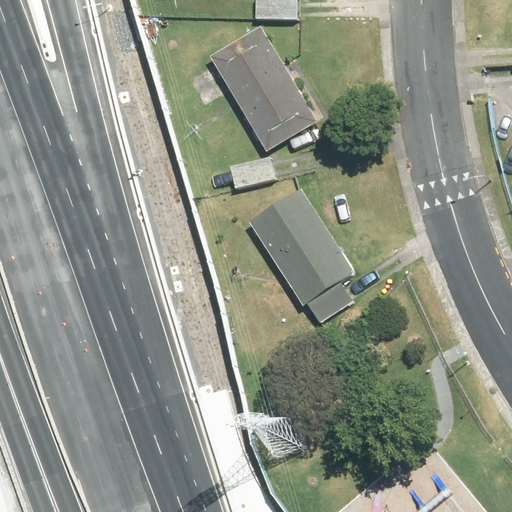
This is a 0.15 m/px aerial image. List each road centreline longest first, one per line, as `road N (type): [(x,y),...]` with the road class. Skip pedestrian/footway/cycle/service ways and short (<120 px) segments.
road 1 (motorway): [(69,0),(139,303),(169,511)]
road 2 (motorway): [(0,109),(137,511)]
road 3 (tertiary): [(424,0),(426,79),(454,209),(511,341)]
road 4 (motorway): [(45,511),(0,384)]
